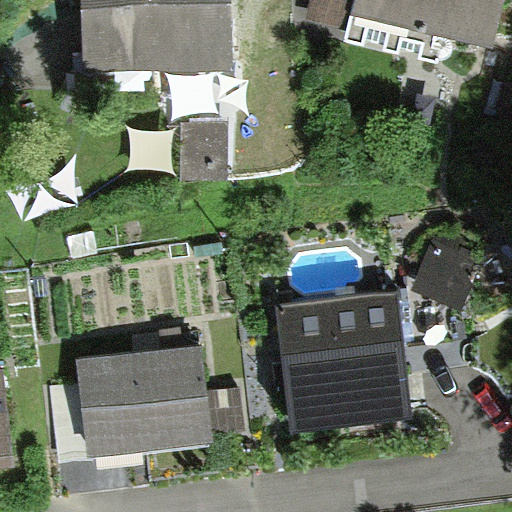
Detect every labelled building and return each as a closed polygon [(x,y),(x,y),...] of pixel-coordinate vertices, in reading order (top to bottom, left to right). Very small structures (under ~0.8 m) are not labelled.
[(82,0),(83,55),(215,53),(214,0),(82,0)] [(344,0),(348,0),(486,32),(493,0),(313,0),(309,18),(339,25),(344,0)] [(267,28),(237,29),(238,57),(267,57),(267,28)] [(177,136),(178,173),(222,172),(221,135),(177,136)] [(398,407),(386,301),(273,313),(285,419),(398,407)] [(46,390),(52,451),(197,436),(188,349),(86,359),(89,385),(46,390)]
